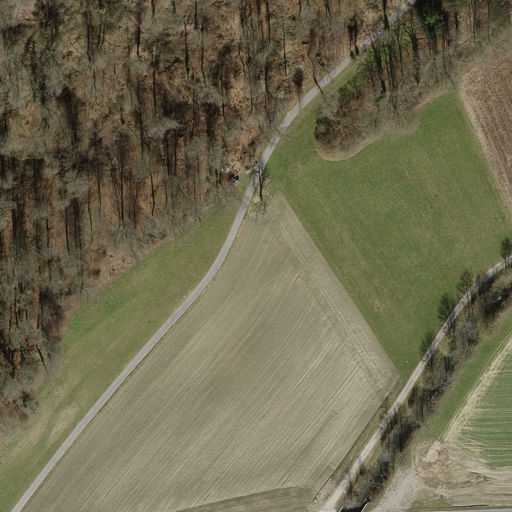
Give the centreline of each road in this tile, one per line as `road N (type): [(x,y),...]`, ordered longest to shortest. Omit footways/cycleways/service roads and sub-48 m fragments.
road 1 (track): [(15,511),(207,279),(282,127),(413,0)]
road 2 (track): [(328,511),(464,297),(511,257)]
